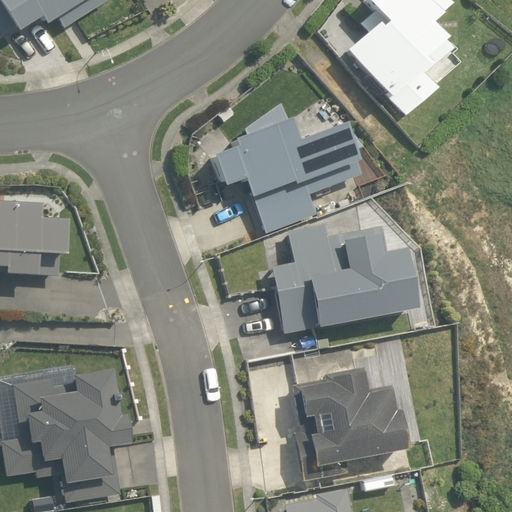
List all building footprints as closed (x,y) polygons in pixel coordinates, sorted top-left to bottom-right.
[(0,0),(0,35),(8,31),(11,36),(34,21),(39,28),(53,20),(60,31),(105,2),(104,0),(0,0)] [(362,34),(339,54),(398,120),(429,92),(416,77),(443,53),(421,28),(443,8),(435,0),(362,0),(357,4),(368,16),(355,26),(362,34)] [(261,235),(311,216),(304,196),(356,176),(337,125),(291,142),(277,104),(240,130),(242,135),(225,142),(228,149),(205,157),(217,188),(237,181),(244,200),(247,199),(261,235)] [(0,275),(54,278),(54,256),(59,257),(60,224),(68,225),(68,218),(34,217),(35,202),(0,200),(0,275)] [(279,335),(410,310),(398,250),(381,253),(376,227),(323,238),(320,226),(283,233),(289,264),(266,268),(279,335)] [(296,433),(289,434),(299,483),(343,475),(341,463),(401,451),(394,411),(391,412),(387,386),(363,391),(359,369),(320,376),(320,380),(287,387),(296,433)] [(56,476),(61,504),(116,496),(109,448),(124,446),(120,416),(114,417),(107,371),(66,376),(68,385),(49,387),(48,380),(9,386),(17,440),(0,441),(0,461),(2,478),(31,474),(32,479),(56,476)] [(312,495),(313,501),(281,507),(281,511),(347,511),(344,490),(312,495)] [(43,511),(50,511),(48,498),(29,501),(30,511),(43,511)]
